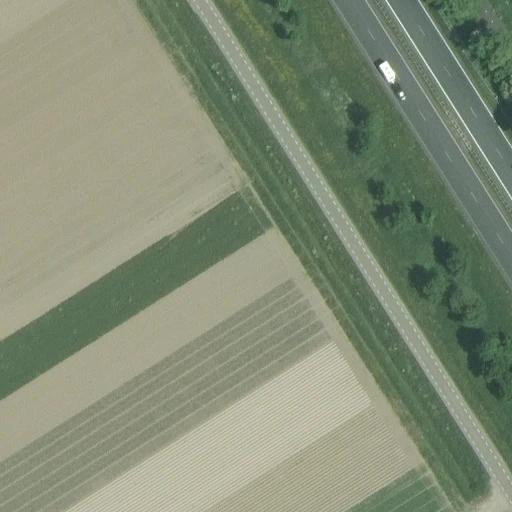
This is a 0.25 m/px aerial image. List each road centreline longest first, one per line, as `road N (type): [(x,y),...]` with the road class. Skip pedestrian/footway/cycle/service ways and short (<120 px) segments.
road 1 (unclassified): [(511,495),(198,0)]
road 2 (trunk): [(347,0),(511,259)]
road 3 (trunk): [(511,176),(400,0)]
